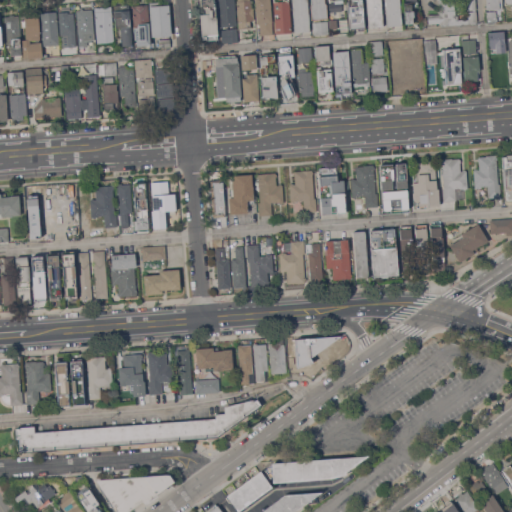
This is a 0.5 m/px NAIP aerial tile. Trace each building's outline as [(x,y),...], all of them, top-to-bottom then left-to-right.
[(215,0),(218,39),(207,40),(207,39),(202,40),(200,14),(205,14),(205,8),(203,8),(203,6),(200,6),(199,0),(215,0)] [(218,9),(219,8),(218,2),(217,0),(235,0),(237,25),(220,26),(218,9)] [(237,7),(238,7),(237,0),(252,0),(253,8),(254,8),(254,19),(254,21),(250,21),(251,27),(239,29),(237,7)] [(257,23),(255,0),(270,0),(272,22),(273,34),(260,35),(260,26),(257,27),(257,23)] [(289,0),(292,33),(276,34),(273,0),(289,0)] [(307,0),(310,31),(295,32),(292,0),(307,0)] [(328,19),(312,20),(311,6),(312,4),(311,0),(325,0),(326,3),(327,5),(328,19)] [(338,0),(338,3),(341,3),(342,10),(331,11),(330,2),(333,2),(333,0),(338,0)] [(361,0),(364,30),(358,30),(358,28),(350,28),(348,1),(349,1),(348,0),(361,0)] [(381,0),(384,27),(369,28),(366,0),(381,0)] [(385,0),(400,0),(402,25),(387,26),(385,0)] [(417,0),(418,7),(412,7),(413,23),(405,23),(404,5),(406,5),(405,0),(417,0)] [(475,0),(477,24),(441,26),(441,24),(441,25),(440,22),(428,23),(428,14),(439,14),(438,0),(455,0),(456,15),(458,15),(459,19),(468,19),(468,12),(473,11),(473,10),(468,10),(467,3),(462,4),(461,0),(475,0)] [(502,0),(503,9),(498,10),(497,9),(486,9),(485,0),(502,0)] [(171,36),(153,37),(150,2),(160,2),(161,4),(163,4),(163,5),(168,5),(171,36)] [(148,4),(151,32),(150,32),(151,45),(137,46),(136,39),(135,40),(132,5),(148,4)] [(120,6),(120,5),(127,5),(127,6),(129,6),(131,26),(132,26),(133,45),(122,46),(121,36),(116,36),(114,7),(120,6)] [(95,8),(112,6),(114,42),(98,43),(95,8)] [(94,40),(87,41),(88,45),(79,46),(77,10),(92,9),(94,40)] [(496,18),(498,18),(498,20),(497,20),(497,22),(488,22),(487,11),(496,10),(496,18)] [(60,45),(43,46),(41,13),(57,11),(60,45)] [(77,46),(69,46),(68,35),(60,36),(58,13),(68,12),(68,14),(74,13),(77,46)] [(22,55),(11,56),(10,47),(12,46),(12,43),(7,44),(5,17),(9,16),(9,15),(14,15),(14,16),(19,15),(22,55)] [(25,59),(23,40),(26,39),(25,27),(22,27),(22,20),(24,20),(24,18),(38,16),(40,39),(30,40),(31,43),(41,42),(42,57),(25,59)] [(314,35),(313,22),(328,21),(329,34),(314,35)] [(238,42),(229,43),(229,42),(222,42),(221,29),(237,28),(238,42)] [(496,53),(495,51),(499,51),(498,48),(490,49),(488,33),(504,32),(505,48),(506,53),(503,53),(496,53)] [(170,39),(171,47),(159,48),(159,39),(170,39)] [(438,64),(426,65),(424,40),(436,39),(437,53),(438,64)] [(475,39),(477,56),(478,56),(480,71),(477,71),(478,80),(465,81),(461,40),(475,39)] [(370,41),(383,40),(384,55),(371,56),(371,42),(370,41)] [(410,51),(415,50),(416,73),(424,73),(425,87),(410,88),(409,77),(400,77),(400,80),(392,81),(390,52),(389,45),(409,43),(410,51)] [(330,60),(332,60),(332,64),(316,65),(315,47),(329,46),(330,60)] [(313,62),(299,63),(298,48),(311,47),(313,62)] [(361,48),(361,49),(362,49),(362,62),(369,62),(371,85),(354,86),(352,49),(352,48),(361,48)] [(446,67),(445,67),(443,49),(460,48),(461,65),(459,66),(460,67),(461,67),(461,71),(460,71),(461,81),(448,82),(447,75),(446,75),(445,68),(447,68),(446,67)] [(352,93),(336,95),(333,52),(349,50),(352,93)] [(286,101),(281,90),(283,88),(281,82),(288,77),(286,72),(283,74),(280,74),(278,53),(290,52),(290,55),(293,55),(295,77),(291,77),(296,91),(287,99),(286,101)] [(257,68),(242,70),(241,55),(256,54),(257,68)] [(274,54),(275,64),(267,64),(268,77),(276,76),(277,98),(268,97),(268,100),(264,100),(261,67),(260,67),(259,55),(274,54)] [(238,62),(239,62),(242,96),(241,96),(241,101),(227,102),(227,97),(225,97),(225,96),(218,97),(216,58),(238,57),(238,62)] [(385,72),(373,73),(372,59),(384,58),(385,72)] [(153,76),(137,78),(136,61),(152,60),(153,76)] [(118,74),(100,76),(99,64),(116,62),(118,74)] [(137,106),(126,107),(125,96),(121,96),(118,66),(127,65),(127,67),(134,66),(137,106)] [(42,68),(42,74),(46,74),(47,85),(43,85),(44,93),(37,93),(37,95),(30,95),(30,93),(28,93),(26,69),(42,68)] [(173,68),(173,81),(156,82),(155,69),(173,68)] [(315,90),(314,90),(314,96),(302,96),(302,92),(301,92),(300,88),(298,88),(298,78),(299,78),(299,68),(307,68),(307,72),(314,71),(315,90)] [(316,69),(332,68),(333,90),(327,90),(328,94),(318,95),(316,69)] [(23,71),(24,86),(21,86),(21,85),(9,86),(8,72),(23,71)] [(260,101),(253,101),(253,102),(245,103),(245,102),(244,102),(242,78),(247,78),(247,74),(258,73),(260,101)] [(100,116),(88,117),(88,114),(86,114),(86,109),(88,108),(87,96),(85,96),(85,93),(86,93),(85,74),(97,74),(100,116)] [(388,91),(373,92),(373,77),(387,76),(388,91)] [(114,77),(114,84),(117,84),(118,109),(104,109),(103,84),(104,84),(104,77),(114,77)] [(144,78),(152,77),(152,81),(154,81),(155,94),(139,95),(138,82),(139,82),(139,81),(143,81),(144,82),(145,81),(144,78)] [(174,82),(175,96),(157,98),(156,84),(174,82)] [(80,92),(82,92),(82,97),(81,97),(82,109),(83,109),(83,114),(82,114),(82,118),(67,119),(65,87),(80,86),(80,92)] [(27,115),(23,115),(23,120),(13,120),(12,116),(11,116),(9,95),(26,93),(27,115)] [(8,121),(0,121),(0,94),(6,94),(8,121)] [(156,112),(141,114),(139,99),(148,98),(148,96),(153,96),(154,98),(155,98),(156,112)] [(62,116),(35,118),(34,107),(42,98),(61,97),(62,116)] [(175,97),(176,111),(159,112),(157,99),(175,97)] [(502,157),(506,156),(506,155),(511,154),(511,200),(505,201),(502,157)] [(474,169),(477,169),(477,170),(479,170),(479,157),(486,156),(486,155),(497,155),(499,184),(500,184),(501,197),(489,198),(488,186),(482,186),(482,187),(475,188),(473,170),(474,170),(474,169)] [(468,188),(466,188),(466,189),(463,189),(462,189),(462,193),(456,194),(456,201),(444,201),(443,188),(444,188),(442,163),(441,164),(441,161),(442,161),(442,159),(452,158),(452,159),(460,158),(460,160),(461,160),(461,162),(460,163),(461,171),(463,171),(463,170),(466,170),(467,170),(468,188)] [(412,162),(436,160),(437,189),(438,189),(439,206),(428,207),(428,208),(414,209),(412,162)] [(383,193),(381,168),(380,168),(380,166),(381,166),(381,164),(405,162),(407,192),(406,192),(406,197),(394,198),(395,205),(382,206),(381,193),(383,193)] [(373,167),(374,167),(375,169),(374,169),(375,194),(377,194),(378,207),(366,207),(365,195),(359,196),(359,197),(357,197),(357,198),(354,198),(354,197),(352,197),(351,180),(357,179),(356,166),(364,166),(364,165),(373,165),(373,167)] [(339,166),(340,180),(344,180),(346,212),(322,214),(319,168),(339,166)] [(312,171),(313,171),(313,174),(314,198),(316,198),(317,211),(304,212),(303,200),(298,201),(291,202),(289,184),(290,184),(290,183),(293,183),(293,184),(295,184),(295,175),(294,175),(293,172),(295,172),(295,171),(312,170),(312,171)] [(258,174),(276,172),(276,174),(277,174),(277,177),(276,177),(276,185),(279,185),(279,184),(282,184),(282,185),(283,185),(284,203),(277,203),(277,202),(271,203),(272,214),(260,215),(259,203),(260,202),(258,178),(257,178),(256,175),(258,175),(258,174)] [(254,203),(247,203),(248,213),(230,214),(229,198),(233,197),(232,180),(234,180),(234,175),(252,174),(254,203)] [(225,216),(214,217),(210,176),(222,175),(225,216)] [(161,181),(161,182),(169,181),(169,193),(171,193),(171,192),(175,192),(175,193),(177,211),(175,211),(175,212),(173,212),(173,211),(170,211),(164,211),(165,228),(153,229),(153,228),(152,228),(151,217),(152,217),(152,211),(153,210),(151,187),(150,187),(150,184),(151,184),(151,181),(161,181)] [(149,232),(137,232),(133,182),(137,182),(137,183),(146,183),(149,232)] [(132,212),(128,212),(130,233),(121,233),(118,184),(122,183),(122,184),(130,184),(132,212)] [(105,227),(104,216),(92,217),(91,199),(94,198),(94,200),(96,199),(95,186),(113,185),(113,187),(115,187),(115,189),(113,190),(115,215),(117,215),(118,226),(105,227)] [(80,221),(81,227),(73,227),(73,230),(60,231),(60,218),(61,218),(59,194),(58,194),(58,191),(59,191),(59,189),(76,188),(77,189),(78,192),(77,192),(77,201),(79,201),(79,199),(82,199),(82,200),(84,200),(85,218),(83,218),(83,219),(81,219),(81,218),(78,218),(72,218),(72,222),(80,221)] [(53,218),(55,218),(56,231),(44,232),(43,221),(31,221),(30,203),(32,203),(32,204),(35,204),(34,192),(42,191),(42,190),(51,189),(53,218)] [(10,196),(19,195),(21,215),(1,217),(1,213),(0,213),(0,193),(1,193),(1,197),(10,196)] [(511,232),(491,233),(490,219),(511,218),(511,232)] [(446,270),(434,271),(430,224),(441,223),(446,270)] [(430,272),(418,273),(415,225),(426,224),(430,272)] [(460,262),(448,242),(478,224),(488,240),(473,250),(474,253),(460,262)] [(416,273),(404,275),(399,226),(411,226),(416,273)] [(0,227),(8,227),(9,241),(0,241),(0,227)] [(398,275),(374,277),(370,231),(394,228),(398,275)] [(369,277),(356,278),(353,232),(365,231),(369,277)] [(348,239),(351,278),(334,280),(332,268),(327,268),(325,247),(326,247),(325,241),(348,239)] [(291,241),(304,240),(305,254),(303,254),(305,278),(306,278),(306,281),(305,281),(305,283),(295,284),(295,283),(288,283),(288,282),(286,282),(286,279),(287,279),(287,271),(285,271),(285,272),(282,272),(281,271),(279,253),(286,253),(286,254),(292,253),(292,251),(289,251),(289,250),(285,251),(284,243),(291,242),(291,241)] [(307,253),(306,244),(320,243),(323,282),(320,282),(320,281),(311,282),(308,252),(307,253)] [(260,256),(265,255),(272,254),(274,271),(273,272),(273,273),(270,273),(270,272),(267,272),(268,281),(269,281),(270,283),(269,283),(269,285),(261,285),(261,286),(252,287),(249,257),(248,257),(246,245),(259,244),(260,256)] [(165,245),(166,259),(143,260),(142,246),(165,245)] [(246,288),(243,288),(243,287),(234,288),(231,259),(236,258),(235,246),(243,246),(246,288)] [(225,259),(229,259),(231,288),(218,289),(215,248),(224,247),(225,259)] [(77,298),(72,298),(71,298),(70,298),(69,298),(69,299),(65,299),(62,250),(73,249),(73,252),(77,298)] [(100,298),(100,300),(97,300),(94,267),(93,267),(93,263),(94,262),(93,251),(104,250),(108,298),(108,299),(103,299),(102,298),(100,298)] [(61,299),(58,299),(51,300),(46,251),(58,251),(62,296),(61,296),(61,299)] [(91,300),(81,301),(81,300),(80,300),(77,253),(89,252),(90,265),(91,265),(91,267),(90,267),(92,299),(91,299),(91,300)] [(135,253),(136,267),(134,267),(136,295),(120,297),(118,284),(112,284),(111,268),(112,268),(111,255),(135,253)] [(47,302),(35,303),(32,260),(36,260),(36,255),(43,255),(47,302)] [(19,304),(17,278),(19,278),(18,271),(16,272),(15,257),(27,256),(31,303),(19,304)] [(4,305),(3,297),(1,275),(5,275),(4,257),(13,257),(15,273),(14,273),(16,304),(4,305)] [(181,289),(172,290),(172,289),(168,290),(168,292),(163,292),(163,294),(146,295),(144,275),(159,274),(159,270),(179,269),(181,289)] [(269,343),(285,342),(287,373),(271,374),(269,343)] [(253,343),(257,343),(258,344),(266,343),(269,380),(256,381),(253,343)] [(254,374),(255,380),(253,381),(253,382),(250,382),(250,383),(241,384),(238,345),(242,344),(242,345),(251,345),(253,373),(249,373),(249,375),(254,374)] [(214,347),(214,351),(223,350),(223,349),(232,349),(233,369),(214,370),(213,367),(198,368),(196,348),(214,347)] [(180,394),(177,350),(189,349),(193,393),(180,394)] [(162,393),(150,394),(149,388),(150,388),(149,381),(150,381),(149,357),(148,357),(148,354),(148,352),(166,351),(166,352),(167,352),(167,355),(166,355),(167,364),(169,364),(169,363),(173,362),(174,381),(172,382),(169,383),(169,382),(167,382),(167,381),(162,381),(162,393)] [(141,355),(142,355),(143,357),(142,357),(143,381),(145,381),(146,395),(133,396),(132,384),(126,384),(127,385),(120,386),(119,367),(125,367),(124,359),(123,359),(123,355),(141,353),(141,355)] [(87,362),(86,362),(86,359),(87,359),(87,357),(105,356),(105,358),(106,357),(106,360),(105,360),(106,369),(112,368),(113,386),(110,386),(111,387),(108,387),(108,386),(106,387),(106,386),(100,386),(101,398),(89,399),(88,386),(89,386),(87,362)] [(36,361),(43,361),(44,362),(45,365),(44,365),(44,374),(50,373),(52,391),(50,391),(50,392),(48,392),(48,391),(45,391),(45,390),(39,391),(40,403),(28,404),(26,391),(28,390),(26,366),(25,366),(25,364),(26,364),(26,362),(36,361)] [(19,364),(20,364),(20,367),(19,367),(21,391),(23,391),(24,404),(11,405),(10,393),(4,393),(4,394),(2,395),(2,396),(0,396),(0,377),(2,377),(1,368),(0,365),(1,365),(1,364),(19,363),(19,364)] [(85,404),(74,405),(72,390),(75,390),(74,380),(72,381),(71,374),(83,373),(85,404)] [(68,374),(68,381),(65,381),(66,390),(69,390),(70,405),(59,406),(56,375),(68,374)] [(219,378),(220,391),(197,393),(196,380),(219,378)] [(262,404),(217,437),(19,452),(18,439),(16,439),(15,428),(20,427),(19,426),(35,425),(35,432),(216,418),(215,414),(225,413),(224,406),(258,398),(262,404)] [(346,472),(347,474),(331,478),(273,483),(272,463),(368,455),(346,472)] [(498,470),(499,469),(501,472),(500,472),(505,480),(504,480),(508,486),(496,494),(492,488),(492,489),(480,471),(485,467),(485,466),(487,464),(488,466),(493,462),(498,470)] [(511,484),(502,470),(510,464),(511,467),(511,466),(511,484)] [(261,472),(273,488),(240,511),(238,511),(231,502),(230,503),(226,498),(228,497),(227,496),(261,472)] [(174,481),(165,488),(166,489),(151,500),(151,499),(145,503),(143,500),(127,511),(115,511),(112,507),(114,506),(111,502),(110,503),(106,498),(108,496),(96,480),(169,475),(171,477),(174,481)] [(468,486),(475,497),(486,489),(479,479),(468,486)] [(25,490),(28,494),(31,492),(28,487),(32,484),(36,489),(44,482),(47,486),(50,485),(53,489),(54,488),(56,490),(55,491),(56,493),(49,498),(51,501),(38,510),(36,508),(30,511),(25,511),(15,498),(25,490)] [(88,511),(77,495),(83,491),(84,492),(89,489),(102,508),(100,509),(102,511),(88,511)] [(70,491),(84,511),(65,511),(74,506),(72,503),(63,508),(57,499),(70,491)] [(462,511),(454,500),(459,497),(458,496),(462,493),(462,494),(467,491),(479,508),(473,511),(462,511)] [(297,511),(208,511),(207,511),(215,505),(217,507),(218,506),(222,511),(261,511),(285,495),(321,493),(297,511)] [(492,495),(504,511),(485,511),(479,504),(492,495)] [(432,511),(459,511),(453,500),(432,511)]
